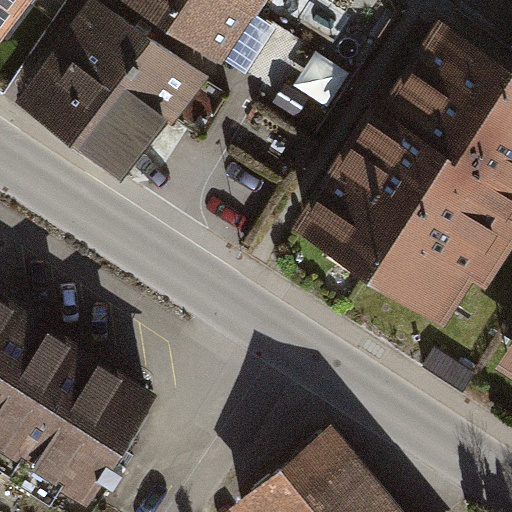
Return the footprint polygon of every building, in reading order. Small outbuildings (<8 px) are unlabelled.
[(0,0),(0,23),(18,0),(0,0)] [(114,182),(200,74),(106,0),(86,0),(8,98),(114,182)] [(139,0),(212,48),(244,0),(139,0)] [(511,86),(432,36),(301,241),(445,332),(511,227),(511,86)] [(0,446),(75,494),(149,379),(0,285),(0,446)] [(511,350),(495,376),(511,387),(511,350)] [(468,379),(428,354),(416,373),(456,398),(468,379)] [(397,511),(324,424),(221,511),(397,511)]
